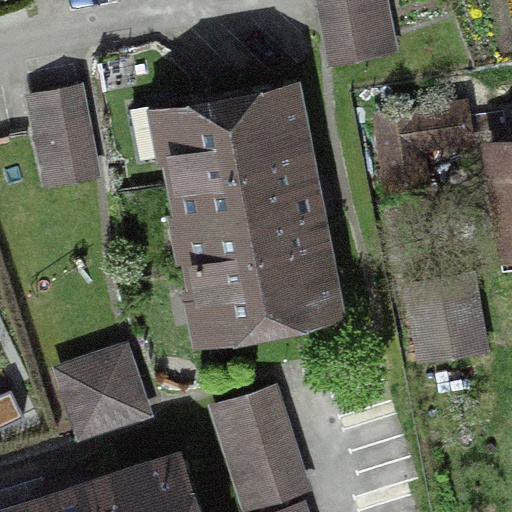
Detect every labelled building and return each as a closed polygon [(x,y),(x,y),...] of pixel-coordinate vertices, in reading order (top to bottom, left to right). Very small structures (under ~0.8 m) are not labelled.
[(386,46),(377,0),(317,0),(328,56),(386,46)] [(43,187),(97,177),(81,91),(27,101),(43,187)] [(211,342),(346,314),(301,96),(166,123),(211,342)] [(410,107),(373,113),(384,178),(421,171),(410,107)] [(511,150),(499,152),(511,251),(511,150)] [(420,361),(490,352),(481,279),(411,288),(420,361)] [(78,440),(149,417),(125,344),(54,368),(78,440)] [(210,407),(244,511),(254,511),(312,493),(277,385),(210,407)]
